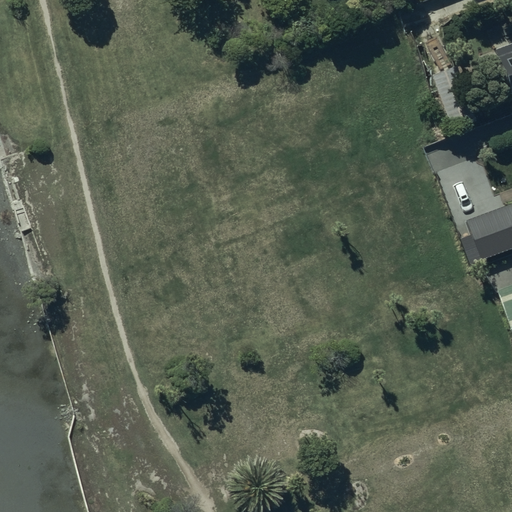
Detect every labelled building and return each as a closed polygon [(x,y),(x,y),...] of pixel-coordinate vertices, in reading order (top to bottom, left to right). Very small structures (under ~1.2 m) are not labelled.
[(505,89),(509,97),(511,95),(511,41),(491,50),(499,74),(498,75),(497,75),(496,76),(496,77),(495,77),(495,78),(495,79),(494,79),(494,80),(494,81),(494,82),(494,83),(495,84),(495,85),(495,86),(496,86),(496,87),(497,87),(497,88),(498,88),(499,89),(500,89),(501,89),(502,89),(503,89),(504,89),(505,89)] [(473,120),(455,66),(430,74),(448,128),(473,120)] [(427,145),(441,184),(459,177),(445,139),(427,145)] [(511,203),(459,225),(474,261),(511,245),(511,203)] [(511,283),(493,291),(508,332),(511,330),(511,283)]
